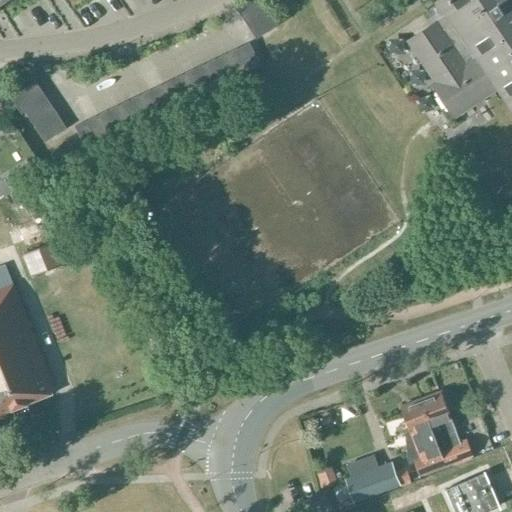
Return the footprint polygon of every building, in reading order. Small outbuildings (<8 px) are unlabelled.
[(264,4),(261,0),(246,0),(236,7),(243,18),(264,4)] [(407,39),(437,83),(434,86),(438,92),(438,96),(445,106),(449,108),(453,115),(499,84),(511,103),(511,0),(469,0),(466,2),(464,0),(440,0),(438,2),(445,14),(407,39)] [(264,4),(243,18),(250,28),(257,23),(264,19),(271,14),(264,4)] [(264,19),(271,29),(278,24),(271,14),(264,19)] [(257,23),(264,34),(271,29),(264,19),(257,23)] [(250,28),(257,38),(264,34),(257,23),(250,28)] [(238,48),(242,56),(253,50),(249,42),(238,48)] [(227,53),(238,76),(249,71),(245,63),(242,56),(238,48),(227,53)] [(245,63),(257,58),(253,50),(242,56),(245,63)] [(216,58),(227,81),(238,76),(227,53),(216,58)] [(205,63),(216,87),(227,81),(216,58),(205,63)] [(245,63),(249,71),(260,65),(257,58),(245,63)] [(194,69),(205,92),(216,87),(205,63),(194,69)] [(184,74),(195,97),(205,92),(194,69),(184,74)] [(173,79),(184,102),(195,97),(184,74),(173,79)] [(15,103),(39,86),(32,76),(8,92),(15,103)] [(162,84),(173,107),(184,102),(173,79),(162,84)] [(151,89),(162,112),(173,107),(162,84),(151,89)] [(46,97),(39,86),(15,103),(22,113),(25,111),(46,97)] [(140,95),(151,118),(162,112),(151,89),(140,95)] [(129,100),(141,123),(151,118),(140,95),(129,100)] [(25,111),(31,121),(53,107),(46,97),(25,111)] [(119,105),(130,128),(141,123),(129,100),(119,105)] [(108,110),(119,133),(130,128),(119,105),(108,110)] [(53,107),(31,121),(38,131),(46,126),(52,121),(59,116),(53,107)] [(97,115),(108,138),(119,133),(108,110),(97,115)] [(86,120),(90,128),(93,136),(97,144),(108,138),(97,115),(86,120)] [(52,121),(59,132),(67,127),(59,116),(52,121)] [(86,120),(75,126),(79,134),(90,128),(86,120)] [(46,126),(53,136),(59,132),(52,121),(46,126)] [(38,131),(45,141),(53,136),(46,126),(38,131)] [(90,128),(79,134),(82,141),(93,136),(90,128)] [(82,141),(86,149),(97,144),(93,136),(82,141)] [(35,278),(66,265),(57,244),(26,256),(35,278)] [(0,290),(0,414),(13,409),(15,414),(31,408),(29,403),(57,392),(14,285),(0,290)] [(420,398),(446,465),(473,454),(467,439),(460,441),(440,391),(420,398)] [(409,432),(405,433),(411,462),(415,460),(421,474),(446,465),(420,398),(399,406),(409,432)] [(346,480),(354,503),(411,481),(406,467),(394,472),(391,463),(346,480)] [(315,471),(322,488),(338,482),(332,465),(315,471)] [(483,473),(482,474),(445,490),(455,511),(485,511),(498,506),(483,473)]
